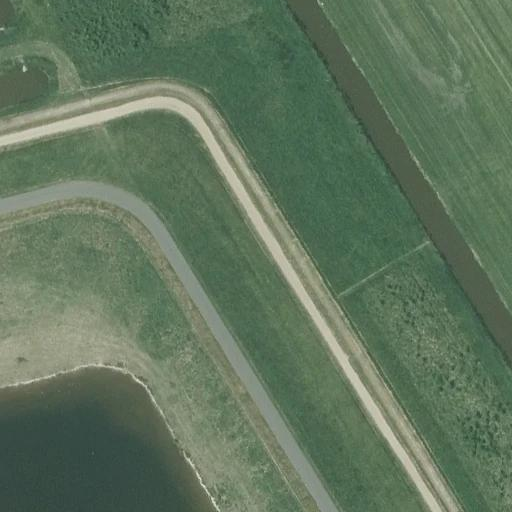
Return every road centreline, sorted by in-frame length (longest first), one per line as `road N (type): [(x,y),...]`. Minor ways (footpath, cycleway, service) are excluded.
road 1 (track): [(0,126),(150,86),(186,89),(200,100),(453,511)]
road 2 (unknown): [(0,143),(158,103),(184,111),(432,511)]
